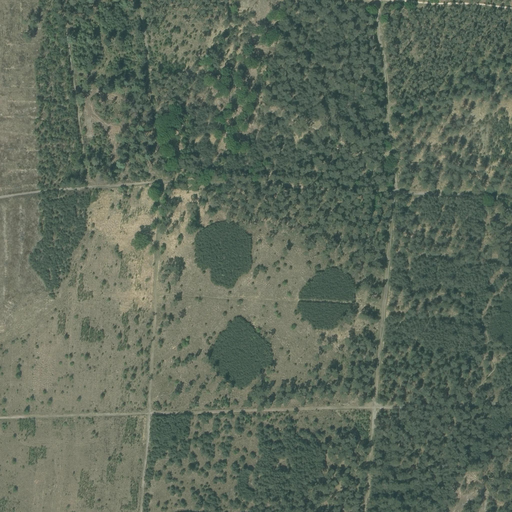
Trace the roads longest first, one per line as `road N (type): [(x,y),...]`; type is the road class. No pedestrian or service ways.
road 1 (track): [(394,191),(159,181)]
road 2 (track): [(374,408),(148,413)]
road 3 (track): [(62,0),(85,187)]
road 4 (track): [(159,181),(139,0)]
road 5 (track): [(159,181),(0,197)]
road 6 (track): [(148,413),(0,417)]
road 7 (track): [(511,57),(475,55),(429,95),(384,103)]
road 8 (track): [(511,12),(377,4)]
road 9 (track): [(148,413),(153,293)]
